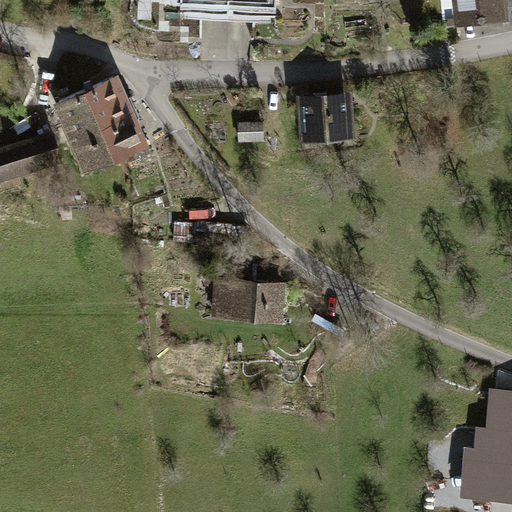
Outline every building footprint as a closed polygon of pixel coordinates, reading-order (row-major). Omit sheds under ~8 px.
[(96,0),(67,0),(64,16),(94,23),(100,1),(96,0)] [(227,14),(227,0),(180,0),(180,12),(227,14)] [(227,0),(227,14),(276,16),(276,0),(227,0)] [(503,0),(452,0),(455,19),(505,13),(503,0)] [(120,70),(83,86),(98,123),(109,118),(135,107),(120,70)] [(53,99),(69,135),(98,123),(83,86),(53,99)] [(350,89),(298,92),(301,134),(353,130),(350,89)] [(150,140),(135,107),(109,118),(124,152),(150,140)] [(83,169),(124,152),(109,118),(98,123),(69,135),(83,169)] [(260,138),(260,122),(239,122),(240,138),(260,138)] [(54,127),(0,142),(0,177),(63,159),(54,127)] [(285,287),(220,283),(218,319),(283,322),(285,287)] [(511,432),(504,432),(498,502),(511,502),(511,432)]
